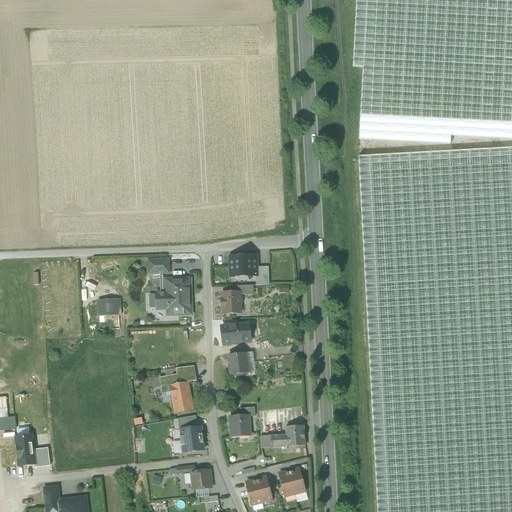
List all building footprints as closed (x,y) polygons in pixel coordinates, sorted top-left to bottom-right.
[(511,0),(356,0),(353,68),(363,69),(359,141),(450,145),(450,137),(511,140),(511,0)] [(511,511),(511,149),(358,158),(376,511),(511,511)] [(256,257),(230,257),(230,278),(235,277),(252,277),(255,277),(256,277),(256,268),(256,257)] [(168,261),(148,261),(149,275),(168,274),(168,261)] [(268,268),(256,268),(256,277),(255,277),(256,286),(269,286),(268,268)] [(189,280),(166,281),(166,293),(156,294),(157,295),(158,295),(158,309),(157,309),(157,310),(167,310),(167,316),(191,315),(190,303),(189,303),(189,295),(190,295),(189,280)] [(253,286),(235,287),(235,293),(240,293),(240,296),(253,296),(253,286)] [(235,293),(222,294),(222,301),(221,301),(221,307),(222,307),(223,315),(240,314),(240,305),(241,303),(241,300),(240,299),(240,296),(240,293),(235,293)] [(111,318),(119,318),(118,301),(97,302),(98,319),(111,318)] [(119,318),(111,318),(112,330),(119,330),(119,318)] [(223,345),(250,342),(249,326),(236,327),(236,326),(221,328),(223,345)] [(252,354),(246,355),(248,374),(255,373),(252,354)] [(246,355),(228,357),(231,376),(248,374),(246,355)] [(194,367),(176,369),(177,375),(178,384),(188,383),(196,381),(194,367)] [(177,375),(159,378),(161,387),(169,386),(178,384),(177,375)] [(169,386),(172,400),(174,414),(193,411),(188,383),(178,384),(169,386)] [(172,400),(169,386),(161,387),(163,402),(172,400)] [(254,409),(239,410),(239,418),(248,417),(248,418),(255,418),(254,409)] [(0,419),(8,419),(7,410),(6,410),(0,410),(0,419)] [(179,431),(181,431),(181,430),(196,428),(195,417),(177,420),(179,431)] [(239,418),(229,418),(231,439),(250,437),(248,418),(248,417),(239,418)] [(8,419),(0,419),(0,431),(15,430),(14,418),(8,419)] [(304,426),(285,428),(286,436),(279,436),(280,448),(305,446),(304,426)] [(196,428),(181,430),(181,431),(181,437),(179,438),(180,447),(182,446),(183,454),(203,452),(202,444),(203,444),(203,443),(201,443),(200,436),(202,436),(202,435),(201,435),(201,428),(196,428)] [(279,436),(270,437),(271,449),(280,448),(279,436)] [(31,437),(16,439),(19,467),(34,465),(33,451),(31,437)] [(270,437),(260,437),(261,449),(271,449),(270,437)] [(47,449),(33,451),(34,465),(34,469),(49,467),(47,449)] [(194,467),(176,469),(177,475),(191,474),(191,473),(194,473),(194,467)] [(300,470),(289,473),(295,495),(305,492),(300,470)] [(194,473),(191,473),(191,474),(193,491),(208,489),(210,489),(208,471),(194,473)] [(289,473),(278,476),(284,498),(295,495),(289,473)] [(267,479),(256,481),(262,504),(272,501),(267,479)] [(256,481),(245,484),(251,507),(262,504),(256,481)] [(44,490),(46,504),(58,503),(58,502),(56,489),(44,490)] [(209,497),(208,489),(193,491),(193,499),(209,497)] [(307,500),(305,492),(295,495),(296,503),(307,500)] [(86,511),(84,499),(75,500),(75,503),(69,503),(69,501),(58,502),(58,503),(46,504),(47,511),(86,511)]
